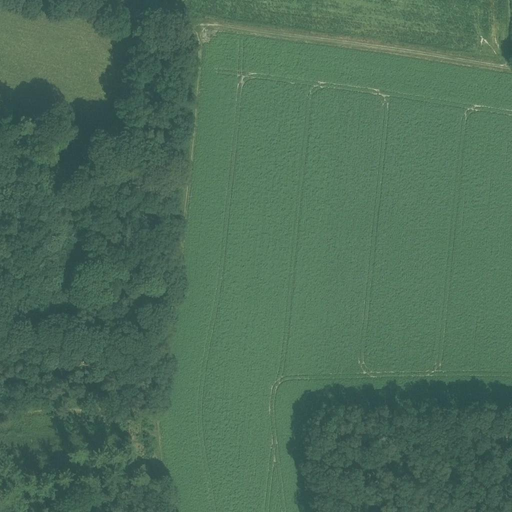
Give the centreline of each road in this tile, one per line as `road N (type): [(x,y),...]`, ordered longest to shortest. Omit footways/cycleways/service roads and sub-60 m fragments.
road 1 (track): [(506,67),(55,0)]
road 2 (track): [(0,488),(163,462)]
